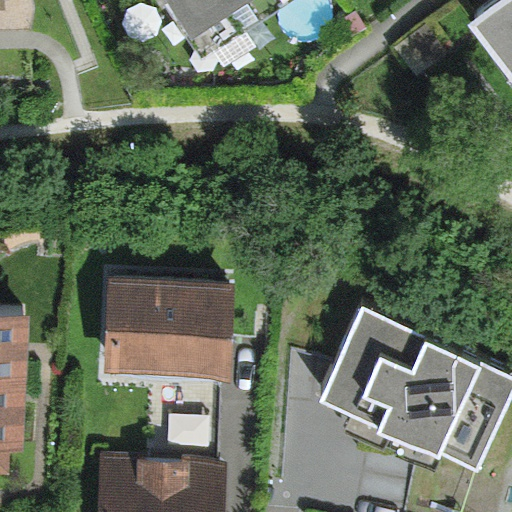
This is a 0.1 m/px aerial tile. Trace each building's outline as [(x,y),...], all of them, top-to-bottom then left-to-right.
[(207,0),(178,0),(187,13),(207,0)] [(511,62),(511,0),(464,0),(458,5),(506,67),(511,62)] [(226,268),(102,264),(98,357),(222,362),(226,268)] [(511,370),(511,369),(354,299),(332,350),(315,387),(473,458),(511,370)] [(18,303),(0,302),(0,467),(2,468),(2,440),(16,441),(17,390),(17,352),(18,303)] [(147,453),(95,450),(91,511),(218,511),(222,457),(147,453)]
